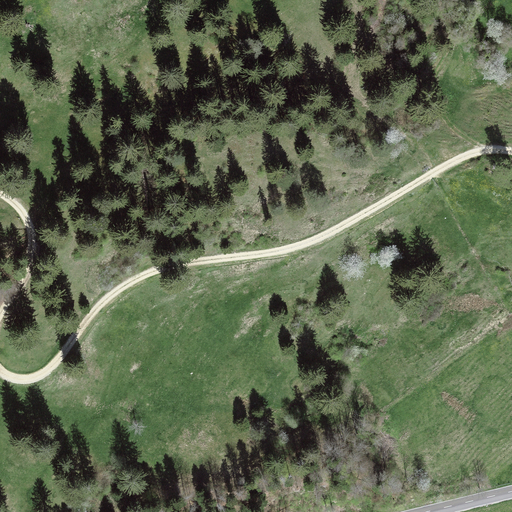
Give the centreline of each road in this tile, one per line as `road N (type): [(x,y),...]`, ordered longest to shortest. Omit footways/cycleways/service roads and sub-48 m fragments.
road 1 (track): [(511,150),(476,149),(302,242),(151,269),(96,307),(39,375),(14,379),(0,369)]
road 2 (track): [(0,310),(31,244),(27,219),(0,191)]
